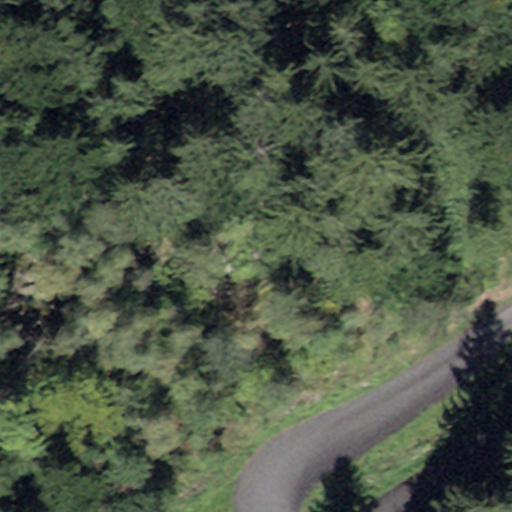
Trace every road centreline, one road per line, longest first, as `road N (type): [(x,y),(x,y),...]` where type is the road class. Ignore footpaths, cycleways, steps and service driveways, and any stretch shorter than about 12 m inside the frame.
road 1 (unclassified): [(261,511),(275,470),(511,316)]
road 2 (unclassified): [(511,433),(388,511)]
